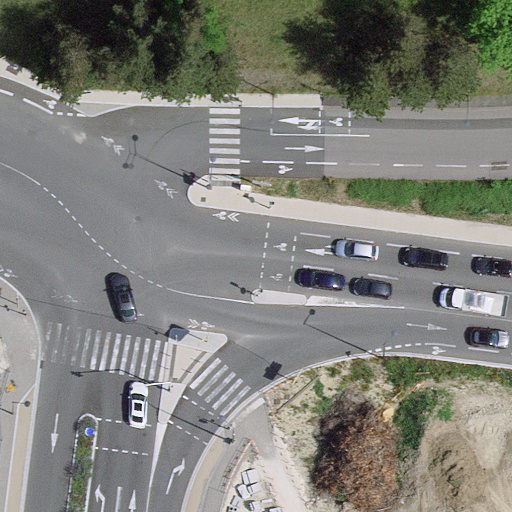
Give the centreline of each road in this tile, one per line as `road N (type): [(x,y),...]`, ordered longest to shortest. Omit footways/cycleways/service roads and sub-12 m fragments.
road 1 (primary): [(142,511),(195,413),(255,357),(385,317),(511,309)]
road 2 (tertiary): [(173,139),(511,139)]
road 3 (primary): [(187,254),(511,291)]
road 4 (primary): [(84,239),(46,511)]
road 5 (primary): [(141,511),(187,254)]
road 6 (primary): [(187,254),(44,138)]
road 7 (tertiary): [(187,254),(142,182),(152,157),(173,139)]
road 8 (tertiary): [(173,139),(44,138)]
